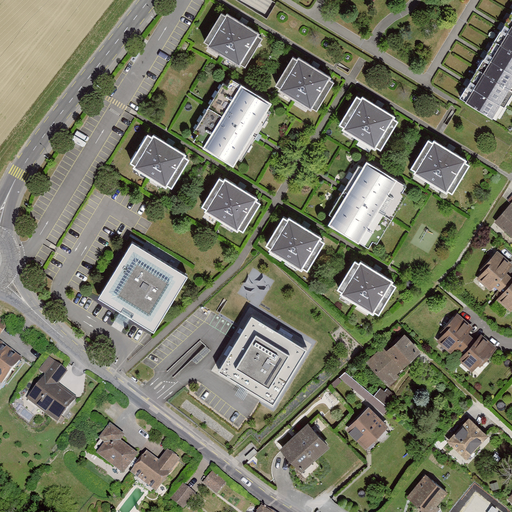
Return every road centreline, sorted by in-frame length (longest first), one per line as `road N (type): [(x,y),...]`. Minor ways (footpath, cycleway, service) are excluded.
road 1 (tertiary): [(0,281),(290,511)]
road 2 (tertiary): [(149,0),(19,171),(0,214)]
